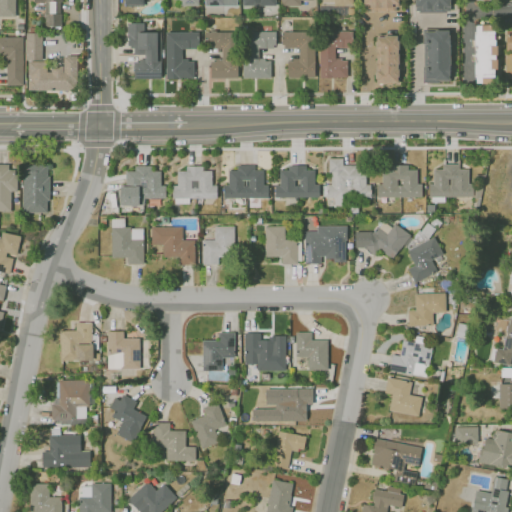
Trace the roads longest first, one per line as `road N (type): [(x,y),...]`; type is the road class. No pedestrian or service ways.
road 1 (residential): [(101,122),(90,189),(43,291),(0,489)]
road 2 (tertiary): [(511,123),(168,122)]
road 3 (residential): [(53,264),(119,300),(368,299)]
road 4 (residential): [(368,299),(324,511)]
road 5 (tertiary): [(101,0),(101,122)]
